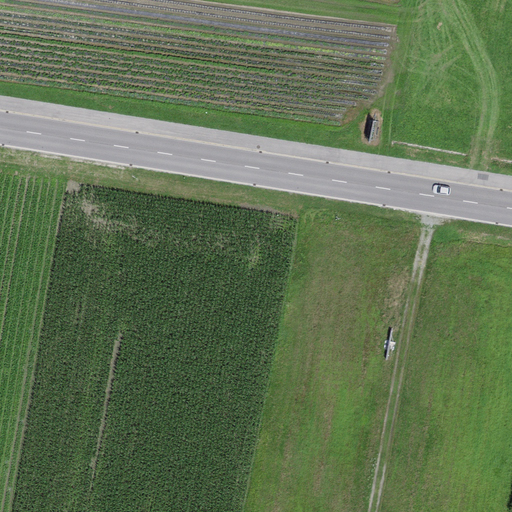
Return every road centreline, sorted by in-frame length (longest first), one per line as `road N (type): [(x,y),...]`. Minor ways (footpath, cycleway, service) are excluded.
road 1 (primary): [(511,208),(0,127)]
road 2 (track): [(368,511),(432,196)]
